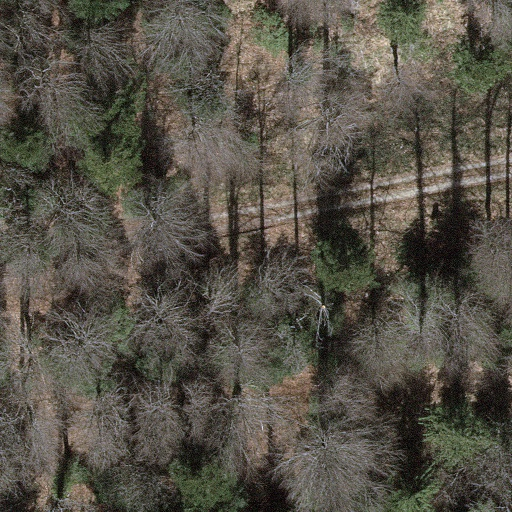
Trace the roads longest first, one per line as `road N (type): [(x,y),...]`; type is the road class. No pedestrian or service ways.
road 1 (track): [(511,167),(0,251)]
road 2 (track): [(0,427),(219,386),(511,368)]
